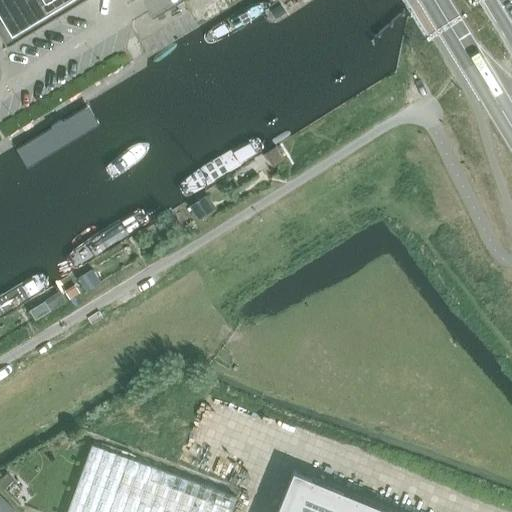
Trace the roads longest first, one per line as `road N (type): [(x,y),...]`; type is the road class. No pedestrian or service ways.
road 1 (unclassified): [(0,365),(418,108)]
road 2 (unknown): [(497,511),(208,410)]
